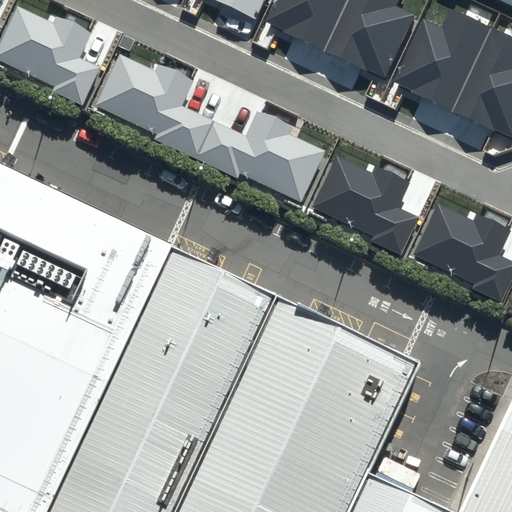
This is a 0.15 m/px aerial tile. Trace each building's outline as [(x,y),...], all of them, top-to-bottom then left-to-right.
[(265,0),(215,0),(256,19),(265,0)] [(348,0),(270,0),(261,22),(325,51),(348,0)] [(397,0),(348,0),(325,51),(384,78),(414,14),(395,5),(397,0)] [(55,24),(19,7),(0,45),(0,59),(55,85),(52,91),(82,106),(100,67),(79,57),(91,34),(58,18),(55,24)] [(491,28),(446,7),(437,26),(419,17),(389,81),(453,110),(491,28)] [(511,37),(491,28),(453,110),(511,137),(511,37)] [(157,72),(120,55),(96,104),(156,133),(153,139),(195,160),(214,121),(179,105),(191,81),(160,66),(157,72)] [(246,136),(214,121),(195,160),(237,179),(239,175),(300,204),(325,150),(289,133),(292,126),(258,110),(246,136)] [(373,174),(336,156),(312,206),(373,235),(370,241),(400,255),(418,217),(397,207),(408,183),(376,167),(373,174)] [(453,511),(359,467),(409,362),(267,296),(175,252),(0,168),(0,511),(453,511)] [(474,222),(437,204),(413,254),(474,283),(471,289),(501,303),(511,279),(511,261),(498,255),(509,231),(477,215),(474,222)] [(511,511),(511,393),(454,511),(511,511)]
